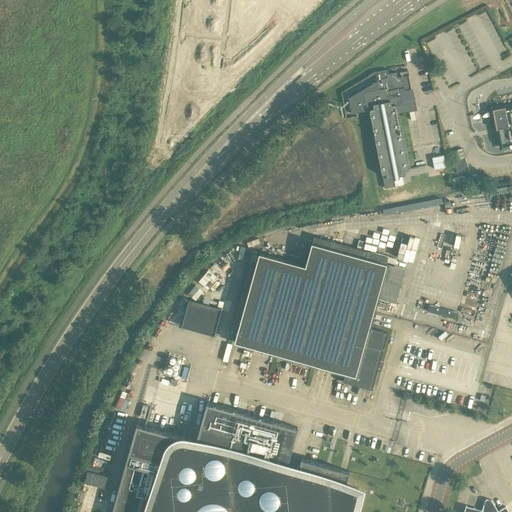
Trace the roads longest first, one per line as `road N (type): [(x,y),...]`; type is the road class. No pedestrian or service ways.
road 1 (primary): [(0,459),(82,314),(128,251),(281,90)]
road 2 (unclassified): [(511,62),(453,93),(472,152),(489,161),(511,157)]
road 3 (primary): [(281,90),(409,0)]
road 4 (primary): [(370,0),(303,59),(281,90)]
